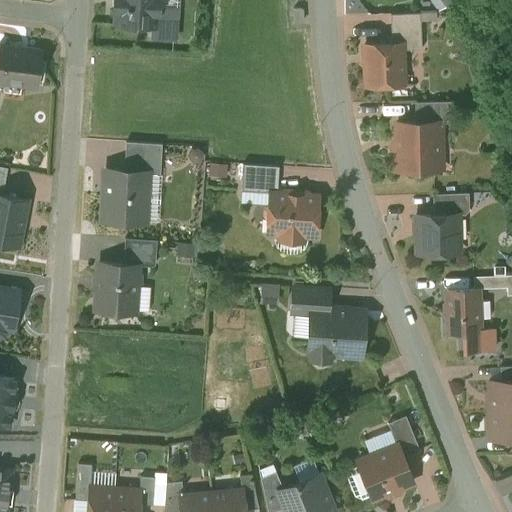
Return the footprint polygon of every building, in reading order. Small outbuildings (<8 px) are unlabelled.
[(114,0),(114,9),(116,9),(116,23),(157,25),(158,0),(114,0)] [(420,11),(390,12),(391,42),(401,42),(402,49),(422,48),(420,11)] [(391,42),(364,44),(366,84),(403,82),(402,49),(401,42),(391,42)] [(26,48),(0,44),(0,79),(19,82),(19,83),(37,86),(42,50),(40,50),(40,51),(26,49),(26,48)] [(451,100),(414,101),(415,121),(441,120),(441,122),(451,122),(451,100)] [(415,121),(397,121),(397,146),(393,146),(394,169),(434,168),(434,153),(442,153),(441,122),(441,120),(415,121)] [(162,143),(126,141),(124,171),(148,172),(148,173),(160,174),(162,143)] [(279,165),(243,163),(241,190),(270,191),(277,192),(279,165)] [(124,171),(105,169),(102,219),(104,219),(104,218),(143,220),(142,222),(145,222),(148,173),(148,172),(124,171)] [(318,194),(297,193),(295,191),(285,190),(283,192),(277,192),(270,191),(269,204),(264,208),(264,214),(268,218),(267,231),(315,234),(318,194)] [(469,191),(433,193),(433,213),(457,213),(457,214),(465,214),(469,209),(469,191)] [(3,195),(0,194),(0,240),(19,244),(21,233),(23,234),(24,225),(22,225),(27,199),(3,195)] [(433,213),(416,214),(417,252),(432,251),(436,256),(444,255),(448,251),(448,244),(451,241),(458,241),(457,214),(457,213),(433,213)] [(157,239),(125,237),(124,258),(155,260),(157,239)] [(138,264),(99,261),(96,309),(135,311),(136,286),(140,283),(141,273),(137,270),(138,264)] [(507,275),(473,276),(473,287),(477,287),(507,286),(507,275)] [(277,284),(261,283),(261,300),(273,300),(274,292),(277,292),(277,284)] [(329,288),(293,286),(292,312),(310,313),(310,306),(328,307),(329,288)] [(0,287),(0,335),(3,334),(6,328),(13,329),(19,290),(0,287)] [(473,287),(447,288),(448,332),(463,331),(464,348),(495,347),(494,329),(479,329),(478,317),(489,317),(489,300),(478,300),(477,287),(473,287)] [(328,307),(310,306),(310,313),(307,351),(311,351),(315,355),(325,356),(330,352),(361,354),(364,309),(328,307)] [(511,364),(500,365),(501,379),(511,378),(511,364)] [(0,376),(0,423),(8,425),(10,410),(13,407),(15,397),(12,394),(15,378),(0,376)] [(511,378),(501,379),(490,380),(491,409),(511,408),(511,378)] [(511,408),(491,409),(492,438),(511,437),(511,408)] [(406,415),(388,422),(397,444),(398,444),(403,457),(420,450),(406,415)] [(397,444),(387,448),(385,453),(375,457),(370,455),(357,460),(359,465),(371,495),(372,498),(383,494),(388,496),(399,491),(401,486),(413,482),(403,457),(398,444),(397,444)] [(283,487),(277,489),(285,508),(286,511),(334,511),(313,457),(293,465),(299,480),(283,487)] [(92,464),(78,463),(76,499),(88,500),(89,484),(90,484),(92,464)] [(362,499),(371,495),(359,465),(350,469),(347,476),(355,495),(361,498),(362,499)] [(0,468),(0,511),(5,511),(7,502),(4,501),(5,489),(8,490),(11,470),(0,468)] [(276,470),(261,477),(268,511),(285,508),(277,489),(283,487),(276,470)] [(154,476),(153,504),(165,505),(166,481),(167,472),(154,472),(154,476)] [(259,507),(251,473),(240,474),(241,488),(243,488),(245,509),(259,507)] [(154,476),(140,475),(140,488),(141,488),(140,503),(153,504),(154,476)] [(182,480),(166,481),(165,505),(164,511),(180,511),(179,494),(183,494),(182,480)] [(90,484),(89,484),(88,500),(87,511),(113,511),(115,486),(90,484)] [(140,488),(115,486),(113,511),(139,511),(140,503),(141,488),(140,488)] [(241,488),(211,491),(212,511),(245,511),(245,509),(243,488),(241,488)] [(183,494),(179,494),(180,511),(212,511),(211,491),(183,494)] [(87,511),(88,500),(76,499),(74,511),(87,511)]
